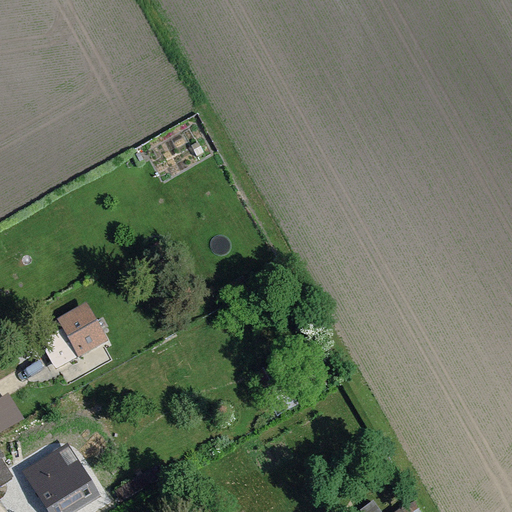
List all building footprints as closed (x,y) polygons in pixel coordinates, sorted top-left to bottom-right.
[(105,343),(84,304),(56,319),(61,328),(78,358),(105,343)] [(78,358),(61,328),(40,340),(56,370),(78,358)] [(0,434),(28,421),(16,395),(0,402),(0,434)] [(66,511),(95,494),(68,450),(26,476),(48,511),(66,511)] [(0,486),(12,478),(0,459),(0,458),(2,457),(0,453),(0,486)]
